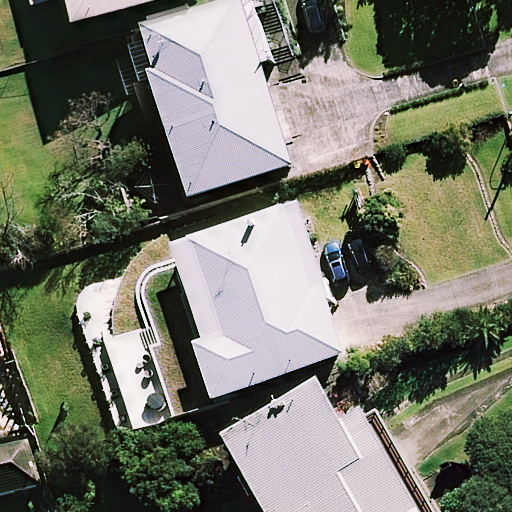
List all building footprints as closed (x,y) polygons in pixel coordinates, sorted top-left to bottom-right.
[(39,0),(40,2),(48,0),(97,0),(101,14),(153,0),(39,0)] [(302,169),(252,1),(134,36),(146,79),(163,74),(200,200),(302,169)] [(355,357),(307,207),(181,247),(210,341),(200,344),(218,400),(355,357)] [(0,358),(8,355),(0,330),(0,358)] [(350,426),(325,382),(230,436),(272,511),(429,511),(373,413),(350,426)] [(0,498),(27,491),(13,444),(0,448),(0,498)]
